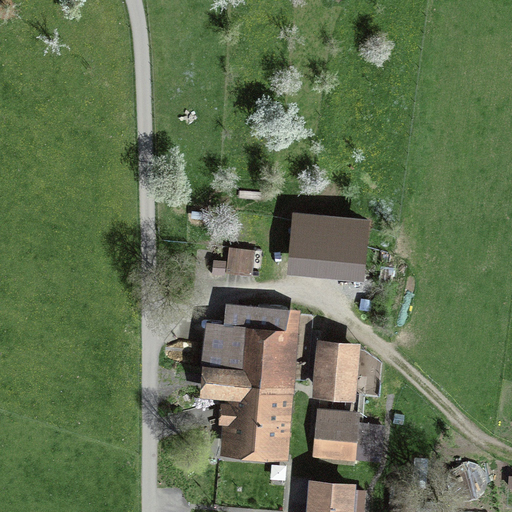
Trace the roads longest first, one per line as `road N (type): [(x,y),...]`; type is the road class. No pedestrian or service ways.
road 1 (unclassified): [(148,511),(149,250),(134,0)]
road 2 (track): [(345,317),(482,439),(511,453)]
